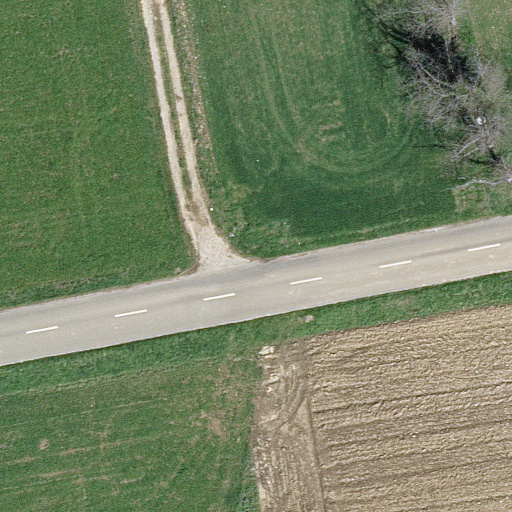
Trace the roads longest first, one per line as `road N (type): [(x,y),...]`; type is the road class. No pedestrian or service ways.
road 1 (secondary): [(0,337),(511,241)]
road 2 (track): [(221,511),(248,403),(219,296)]
